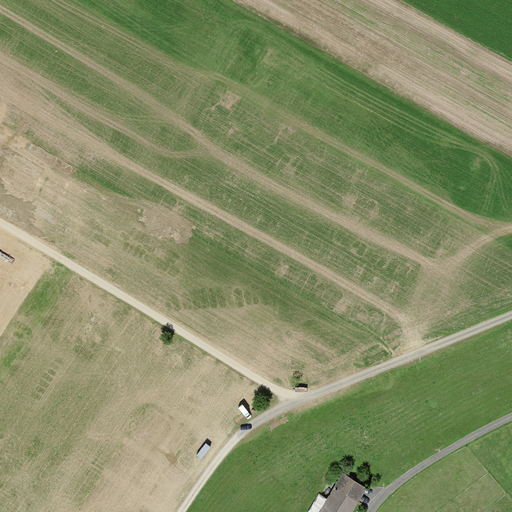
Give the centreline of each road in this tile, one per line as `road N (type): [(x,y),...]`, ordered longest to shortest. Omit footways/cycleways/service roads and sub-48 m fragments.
road 1 (track): [(511,315),(245,429),(181,511)]
road 2 (track): [(296,401),(0,223)]
road 3 (track): [(511,415),(380,494),(367,511)]
